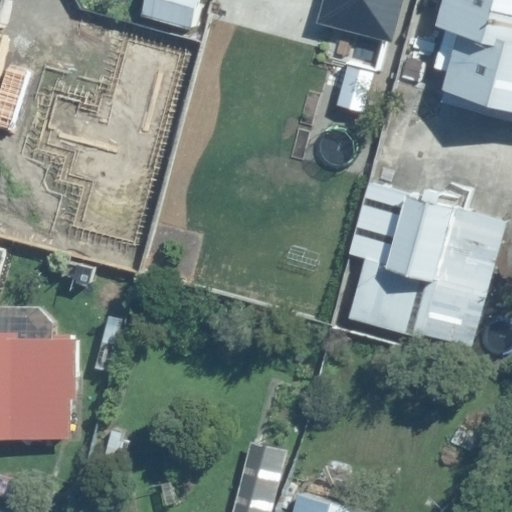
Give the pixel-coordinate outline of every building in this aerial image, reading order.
[(451,73),(444,99),(511,117),(511,0),(451,0),(444,27),(448,29),(437,69),(451,73)] [(208,19),(183,113),(271,137),(288,72),(297,75),(305,45),(208,19)] [(339,116),(332,147),(375,156),(382,126),(339,116)] [(483,354),(511,229),(511,218),(463,207),(466,195),(434,188),(432,193),(378,181),(362,252),(351,250),(335,320),(483,354)] [(0,438),(82,438),(82,333),(57,334),(57,318),(23,318),(23,331),(0,331),(0,438)] [(281,511),(298,452),(254,439),(233,511),(281,511)]
